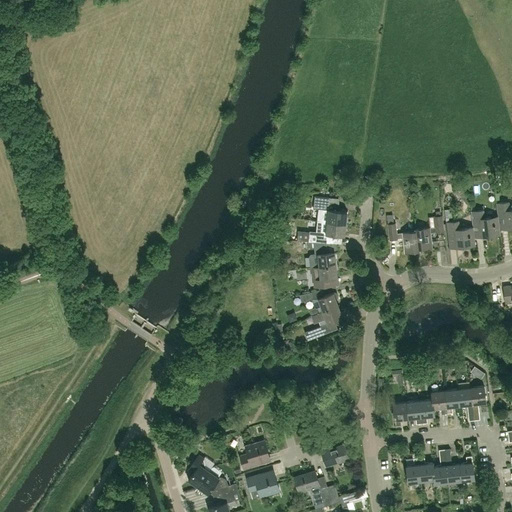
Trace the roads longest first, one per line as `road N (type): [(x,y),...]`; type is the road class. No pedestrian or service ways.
road 1 (track): [(117,315),(0,489)]
road 2 (residential): [(501,511),(493,438),(485,433),(370,439)]
road 3 (residential): [(179,511),(151,404),(171,361),(151,338)]
road 4 (track): [(0,95),(56,272)]
road 5 (residential): [(368,415),(373,321),(388,287)]
road 6 (residential): [(310,452),(294,457),(292,420),(368,415)]
road 7 (residential): [(388,287),(421,274),(489,276),(511,265)]
road 8 (track): [(84,511),(133,424),(152,414)]
